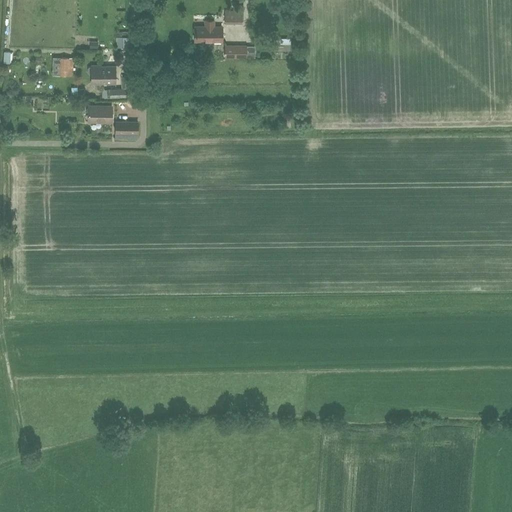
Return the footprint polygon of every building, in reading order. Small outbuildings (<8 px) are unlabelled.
[(242,10),(224,10),(224,24),(242,24),(242,10)] [(195,42),(221,42),(221,28),(213,28),(213,21),(205,21),(205,28),(195,28),(195,42)] [(246,59),(246,46),(225,45),(224,59),(246,59)] [(70,74),(70,55),(50,54),(50,74),(70,74)] [(100,73),(100,66),(91,66),(91,84),(97,84),(97,89),(100,89),(100,78),(102,78),(102,73),(100,73)] [(101,66),(100,66),(100,73),(102,73),(102,78),(100,78),(100,89),(101,89),(101,84),(115,84),(115,66),(101,66)] [(18,71),(9,71),(7,90),(17,91),(18,71)] [(127,88),(107,89),(107,90),(103,90),(103,98),(104,98),(104,99),(112,99),(112,98),(128,97),(127,88)] [(87,122),(111,122),(112,107),(88,106),(87,122)] [(137,123),(115,122),(115,133),(137,134),(137,123)]
